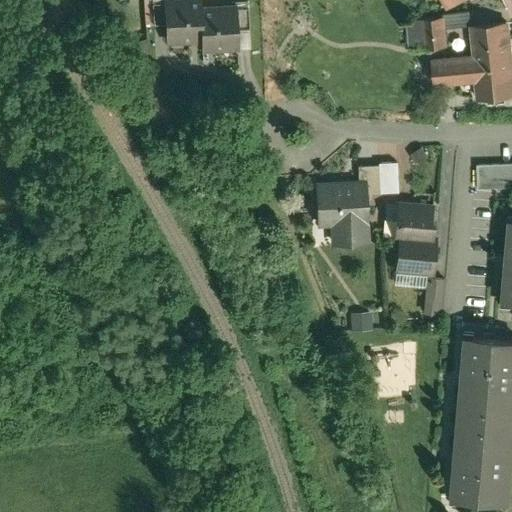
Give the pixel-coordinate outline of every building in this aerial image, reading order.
[(149,0),(150,26),(164,25),(163,0),(149,0)] [(198,0),(163,0),(164,25),(165,47),(200,45),(199,5),(198,0)] [(439,0),(444,8),(461,0),(439,0)] [(236,3),(237,28),(248,28),(247,2),(236,3)] [(199,5),(200,45),(201,52),(238,51),(237,28),(236,3),(199,5)] [(468,27),(468,24),(467,11),(441,14),(441,17),(443,30),(468,27)] [(443,30),(441,17),(405,21),(409,53),(445,49),(443,30)] [(511,97),(511,80),(506,20),(468,24),(468,27),(471,54),(430,58),(433,88),(474,84),(476,101),(511,97)] [(376,165),(377,193),(396,193),(395,161),(376,161),(376,165)] [(511,161),(474,162),(474,186),(511,186),(511,161)] [(365,178),(365,194),(377,193),(376,165),(355,165),(355,179),(365,178)] [(355,179),(313,180),(314,226),(327,226),(327,244),(366,243),(365,194),(365,178),(355,179)] [(432,232),(434,201),(394,200),(393,236),(395,236),(393,274),(423,276),(433,276),(435,232),(432,232)] [(511,214),(507,214),(500,300),(511,300),(511,214)] [(433,276),(423,276),(421,313),(439,314),(441,276),(433,276)] [(334,320),(335,335),(381,331),(379,316),(334,320)] [(511,335),(463,332),(451,501),(511,505),(511,335)]
